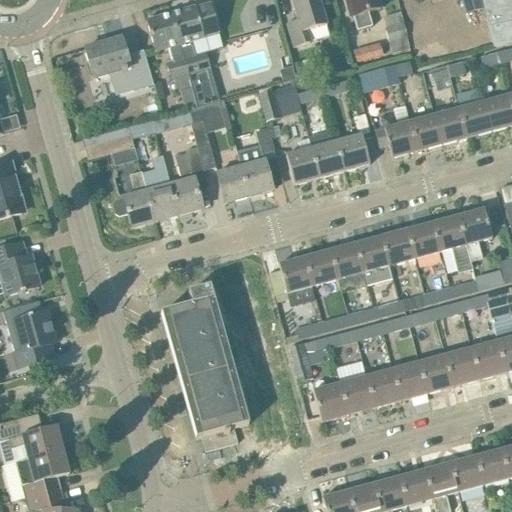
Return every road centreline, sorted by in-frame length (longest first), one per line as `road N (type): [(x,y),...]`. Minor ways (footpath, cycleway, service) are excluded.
road 1 (residential): [(141,267),(511,168)]
road 2 (residential): [(197,493),(511,413)]
road 3 (residential): [(97,279),(23,24)]
road 4 (residential): [(197,493),(141,267)]
road 5 (residential): [(150,511),(120,372)]
road 6 (residential): [(0,402),(120,372)]
